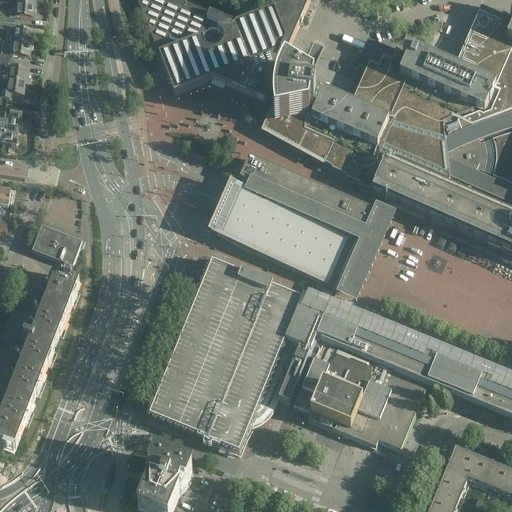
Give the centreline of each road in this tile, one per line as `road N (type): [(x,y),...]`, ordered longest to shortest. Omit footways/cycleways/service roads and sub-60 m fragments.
road 1 (unclassified): [(327,297),(356,244),(350,228),(126,144)]
road 2 (secondary): [(105,202),(108,296),(56,440)]
road 3 (unclassified): [(327,297),(511,380)]
road 4 (secondary): [(79,0),(102,189)]
road 5 (secondary): [(74,466),(99,423),(140,291)]
road 6 (unclassified): [(41,175),(62,0)]
road 7 (unclassified): [(190,232),(327,297)]
road 8 (secondary): [(126,144),(99,0)]
road 9 (unclassified): [(490,436),(450,429),(420,461),(394,511)]
road 10 (residential): [(41,175),(0,289)]
